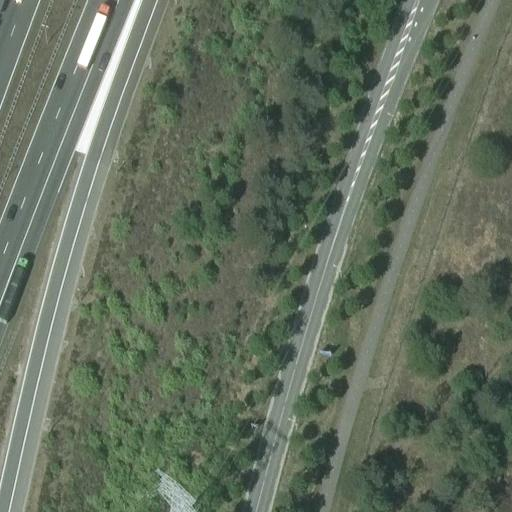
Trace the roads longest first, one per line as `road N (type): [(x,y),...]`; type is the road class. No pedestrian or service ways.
road 1 (primary): [(256,511),(333,244),(421,0)]
road 2 (motorway): [(7,511),(57,282),(152,0)]
road 3 (motorway): [(0,287),(112,0)]
